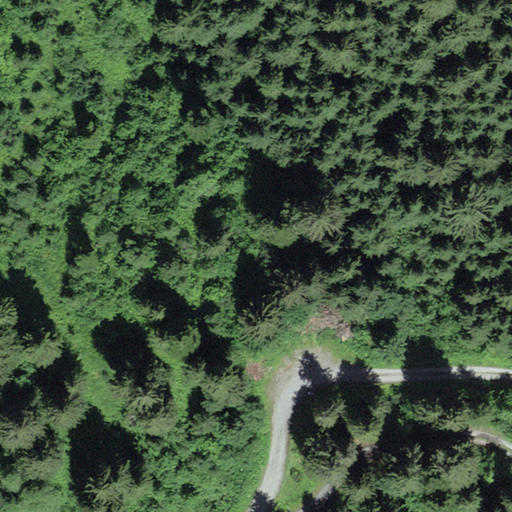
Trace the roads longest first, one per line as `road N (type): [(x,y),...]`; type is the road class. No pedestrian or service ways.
road 1 (track): [(249,511),(263,495),(283,415),(308,380),(511,377)]
road 2 (track): [(511,449),(468,432),(361,455),(304,511)]
